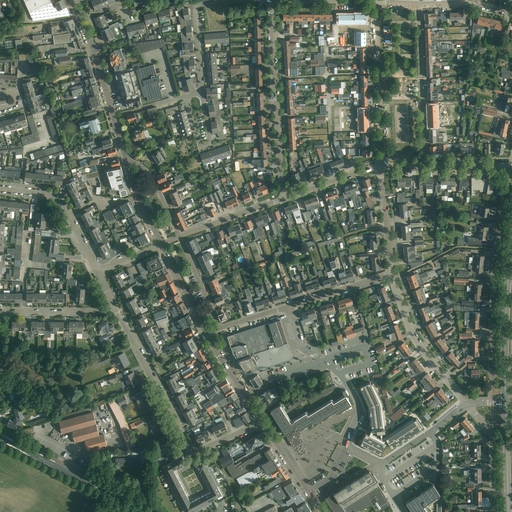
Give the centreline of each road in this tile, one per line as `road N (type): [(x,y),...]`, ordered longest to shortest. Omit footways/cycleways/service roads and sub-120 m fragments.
road 1 (residential): [(263,422),(188,449),(113,305)]
road 2 (residential): [(511,166),(491,380)]
road 3 (residential): [(282,199),(272,1)]
road 4 (residential): [(381,165),(375,1)]
road 5 (tertiary): [(145,511),(0,436)]
road 6 (secondary): [(511,239),(505,402)]
road 7 (residential): [(200,91),(197,6),(272,1)]
road 8 (residential): [(422,162),(418,3)]
road 9 (unclassified): [(349,433),(359,411),(354,395),(300,345),(287,307)]
road 10 (residential): [(466,404),(406,322),(389,274)]
road 11 (tertiary): [(124,156),(81,21)]
road 12 (residential): [(0,190),(59,198),(96,271)]
